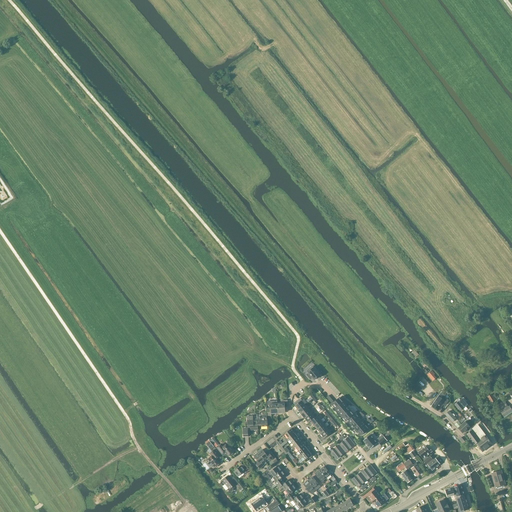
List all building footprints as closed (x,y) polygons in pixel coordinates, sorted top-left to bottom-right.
[(309,373),(306,375),(310,380),(313,378),(315,380),(320,375),(313,366),(307,371),(309,373)] [(427,375),(429,378),(431,380),(432,381),(433,381),(436,378),(434,375),(435,374),(434,373),(432,370),(430,372),(427,374),(427,375)] [(446,405),(449,401),(448,399),(444,396),(442,399),(439,396),(432,405),(439,410),(443,403),(446,405)] [(339,413),(347,406),(343,402),(340,398),(332,404),(336,408),(339,413)] [(295,406),(299,411),(305,405),(302,401),(301,399),(298,401),(294,403),(296,406),(295,406)] [(455,405),(458,409),(462,405),(463,404),(464,403),(461,399),(458,402),(455,405)] [(278,404),(278,413),(285,412),(285,407),(288,407),(287,400),(281,401),(281,404),(278,404)] [(267,402),(268,405),(270,405),(270,409),(268,409),(268,416),(271,416),(271,413),(278,413),(278,404),(277,401),(267,402)] [(504,418),(511,412),(511,410),(509,406),(508,407),(505,401),(497,406),(500,412),(504,418)] [(302,415),(309,409),(305,405),(299,411),(302,415)] [(339,413),(343,417),(346,421),(348,420),(348,419),(354,415),(354,414),(350,410),(347,406),(339,413)] [(305,419),(312,414),(309,409),(302,415),(305,419)] [(260,415),(257,415),(257,418),(258,422),(258,424),(260,423),(260,427),(268,426),(267,415),(267,412),(260,412),(260,415)] [(452,422),(456,419),(449,412),(446,415),(452,422)] [(351,423),(359,417),(355,413),(354,414),(354,415),(348,419),(348,420),(351,423)] [(311,421),(315,418),(312,414),(305,419),(308,423),(311,421)] [(253,416),(247,416),(248,427),(251,427),(251,430),(259,430),(258,424),(258,422),(257,418),(253,419),(253,416)] [(314,425),(321,420),(318,416),(315,418),(311,421),(314,425)] [(355,427),(362,421),(359,417),(351,423),(355,427)] [(314,425),(317,430),(324,424),(321,420),(314,425)] [(358,431),(365,425),(362,421),(355,427),(358,431)] [(461,426),(460,427),(465,432),(470,427),(466,422),(461,426)] [(321,434),(327,428),(324,424),(317,430),(321,434)] [(361,435),(369,429),(365,425),(358,431),(361,435)] [(478,426),(474,429),(485,443),(489,439),(478,426)] [(331,433),(327,428),(321,434),(324,438),(331,433)] [(286,441),(295,433),(292,429),(285,434),(287,437),(284,439),(286,441)] [(475,445),(480,441),(472,430),(467,435),(472,442),(470,443),(473,446),(475,445)] [(292,443),(299,437),(295,433),(286,441),(287,442),(290,440),(292,443)] [(378,442),(381,446),(387,441),(384,437),(380,440),(379,438),(375,441),(370,435),(363,440),(371,449),(378,442)] [(292,449),(302,441),(299,437),(292,443),(294,445),(291,448),(292,449)] [(349,437),(344,441),(350,449),(355,445),(349,437)] [(299,451),(306,446),(302,441),(292,449),(294,451),(296,448),(299,451)] [(342,442),(339,445),(345,452),(348,450),(350,449),(344,441),(342,442)] [(219,455),(219,454),(216,449),(210,442),(207,444),(212,451),(210,453),(212,456),(208,458),(210,461),(208,463),(211,467),(213,465),(215,467),(220,463),(217,458),(220,456),(219,455)] [(222,444),(217,448),(221,453),(222,454),(225,452),(227,454),(229,456),(234,452),(228,444),(224,447),(222,444)] [(336,447),(330,452),(336,460),(342,455),(345,452),(339,445),(336,447)] [(299,458),(309,450),(306,446),(299,451),(301,454),(298,456),(299,458)] [(423,448),(418,452),(423,459),(432,451),(430,448),(428,449),(426,446),(425,447),(425,446),(424,446),(423,447),(423,448)] [(258,453),(265,461),(267,459),(269,461),(273,458),(270,453),(267,455),(263,449),(258,453)] [(312,454),(309,450),(299,458),(300,459),(303,457),(305,460),(312,454)] [(262,463),(265,461),(258,453),(254,456),(259,462),(256,464),(260,469),(264,465),(262,463)] [(426,465),(426,464),(431,460),(432,459),(430,456),(428,458),(427,457),(424,460),(425,461),(424,462),(426,465)] [(435,458),(426,464),(427,465),(428,468),(430,467),(432,470),(440,464),(440,463),(439,461),(437,461),(435,458)] [(403,464),(406,467),(407,469),(410,467),(417,477),(423,472),(416,463),(413,465),(409,460),(403,464)] [(246,474),(250,470),(245,465),(243,467),(242,466),(234,472),(237,477),(244,471),(246,474)] [(371,465),(366,468),(372,476),(377,473),(371,465)] [(274,476),(282,470),(279,466),(271,472),(274,476)] [(320,470),(326,478),(331,474),(325,466),(320,470)] [(367,480),(372,476),(366,468),(361,472),(367,480)] [(277,485),(282,482),(280,479),(286,474),(282,470),(274,476),(277,480),(276,480),(275,481),(275,482),(276,482),(275,483),(277,485)] [(320,470),(315,474),(322,483),(324,481),(323,480),(326,478),(320,470)] [(407,483),(413,479),(406,471),(401,474),(407,483)] [(501,471),(493,473),(495,480),(494,481),(496,489),(503,487),(502,485),(505,484),(501,471)] [(361,472),(357,476),(363,483),(367,480),(361,472)] [(223,480),(221,483),(223,485),(226,483),(229,488),(228,489),(230,491),(232,491),(233,490),(233,488),(232,487),(235,485),(229,476),(223,480)] [(363,483),(357,476),(351,480),(356,486),(355,487),(358,491),(360,490),(358,487),(363,483)] [(308,481),(316,490),(321,487),(313,477),(308,481)] [(285,490),(293,484),(290,480),(284,484),(282,482),(277,485),(279,488),(280,488),(281,488),(282,488),(283,487),(285,490)] [(311,494),(316,490),(308,481),(304,484),(311,494)] [(286,497),(288,499),(293,496),(291,493),(297,488),(293,484),(285,490),(287,493),(285,495),(286,497)] [(461,485),(452,488),(456,498),(459,496),(459,494),(464,493),(461,485)] [(373,502),(380,495),(376,490),(377,489),(375,487),(372,489),(374,491),(368,496),(373,502)] [(259,498),(251,503),(257,511),(267,504),(263,500),(265,498),(266,500),(271,497),(265,489),(261,492),(262,494),(257,497),(259,498)] [(449,489),(444,491),(445,493),(444,493),(445,495),(446,495),(446,497),(451,495),(453,498),(455,498),(452,489),(449,490),(449,489)] [(293,496),(288,499),(290,502),(293,500),(296,505),(304,498),(301,494),(296,497),(294,495),(293,496)] [(385,502),(380,495),(373,502),(377,507),(385,502)] [(458,503),(453,505),(454,507),(459,506),(461,511),(469,509),(464,495),(456,498),(458,503)] [(308,503),(304,498),(296,505),(300,509),(308,503)] [(350,499),(344,502),(347,508),(354,505),(350,499)] [(446,504),(444,499),(439,501),(440,502),(436,504),(438,508),(432,511),(447,511),(449,511),(448,509),(449,508),(447,504),(446,504)] [(270,510),(279,504),(277,500),(267,507),(270,510)] [(347,508),(344,502),(338,505),(342,511),(347,508)]
